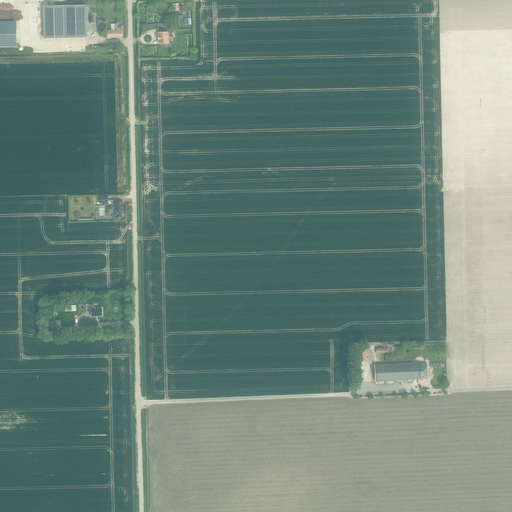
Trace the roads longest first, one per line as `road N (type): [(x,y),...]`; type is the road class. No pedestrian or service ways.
road 1 (unclassified): [(128,0),(138,402)]
road 2 (unclassified): [(138,402),(511,388)]
